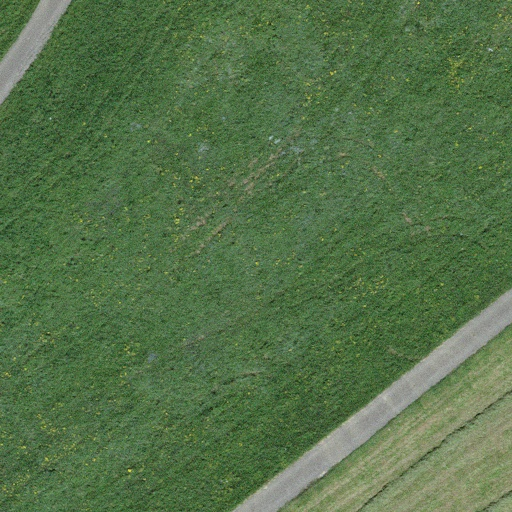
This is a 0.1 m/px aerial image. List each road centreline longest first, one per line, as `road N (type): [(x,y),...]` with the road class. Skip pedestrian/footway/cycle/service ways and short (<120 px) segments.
road 1 (track): [(511,323),(284,511)]
road 2 (track): [(0,120),(67,0)]
